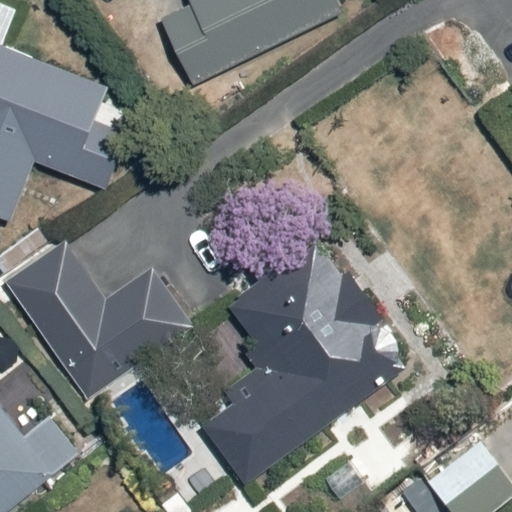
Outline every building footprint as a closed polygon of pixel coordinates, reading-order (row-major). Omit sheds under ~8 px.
[(342,0),(196,0),(197,2),(170,13),(196,81),(350,22),(342,0)] [(144,91),(0,37),(0,211),(19,217),(35,160),(117,184),(144,91)] [(208,419),(252,478),(205,511),(276,511),(273,507),(321,472),(348,509),(409,464),(384,430),(441,388),(428,370),(328,233),(235,301),(261,337),(247,347),(261,366),(230,388),(238,397),(208,419)] [(63,243),(10,277),(72,367),(124,331),(63,243)] [(0,511),(18,511),(91,456),(0,337),(0,511)] [(511,478),(483,439),(429,483),(450,511),(501,511),(511,505),(511,478)]
